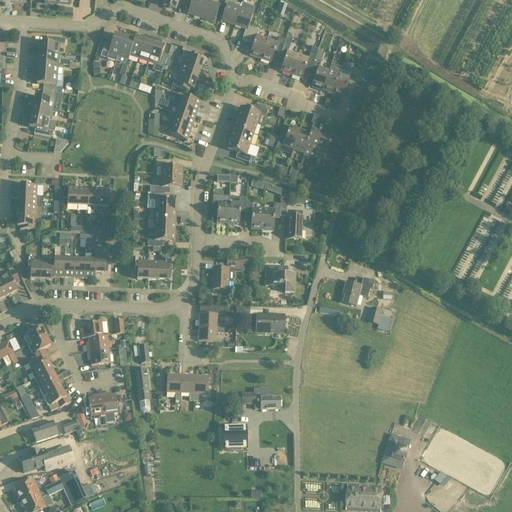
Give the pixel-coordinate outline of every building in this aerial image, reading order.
[(163,0),(162,6),(175,11),(178,2),(184,4),(185,0),(163,0)] [(187,14),(200,19),(206,1),(201,0),(185,0),(184,4),(190,6),(187,14)] [(200,19),(213,24),(219,6),(206,1),(200,19)] [(226,4),(220,22),(234,26),(240,9),(241,6),(235,4),(234,7),(226,4)] [(240,9),(234,26),(245,30),(241,41),(247,43),(248,41),(252,29),(248,28),(253,13),(252,13),(254,8),(241,4),(241,6),(240,9)] [(252,29),(248,41),(254,43),(249,56),(260,60),(266,40),(256,36),(258,31),(252,29)] [(115,63),(117,57),(124,38),(114,35),(112,41),(106,39),(102,51),(100,57),(115,63)] [(39,43),(39,54),(58,55),(59,45),(64,46),(65,39),(46,38),(46,44),(39,43)] [(127,60),(129,57),(133,42),(124,38),(117,57),(127,60)] [(134,38),(133,42),(129,57),(138,60),(144,41),(134,38)] [(266,40),(260,60),(270,64),(274,52),(280,54),(283,45),(285,40),(278,38),(277,43),(266,40)] [(138,60),(148,63),(154,44),(144,41),(138,60)] [(162,54),(164,48),(154,44),(148,63),(154,65),(152,71),(161,74),(164,66),(164,65),(167,57),(168,56),(162,54)] [(280,72),(291,76),(298,56),(288,52),(289,47),(283,45),(280,54),(278,59),(284,61),(280,72)] [(182,65),(199,71),(203,61),(200,60),(201,58),(183,52),(181,58),(184,59),(182,65)] [(74,70),(75,64),(69,64),(69,61),(58,60),(58,55),(39,54),(38,64),(62,66),(69,67),(69,69),(74,70)] [(298,56),(291,76),(301,79),(305,68),(311,70),(314,61),(316,56),(309,54),(307,59),(298,56)] [(367,56),(364,65),(376,69),(379,62),(379,60),(372,58),(367,56)] [(313,88),(322,92),(329,71),(319,68),(320,65),(320,63),(314,61),(311,70),(309,75),(315,77),(311,88),(313,88)] [(38,64),(37,74),(57,76),(57,69),(62,70),(62,66),(38,64)] [(182,65),(178,77),(195,83),(199,71),(182,65)] [(341,70),(339,75),(332,95),(342,99),(347,86),(352,88),(357,76),(341,70)] [(322,92),(332,95),(339,75),(329,71),(322,92)] [(56,86),(57,76),(37,74),(36,85),(43,85),(42,92),(55,94),(55,88),(55,86),(56,86)] [(133,75),(131,80),(129,88),(133,89),(136,82),(138,77),(133,75)] [(193,91),(193,88),(195,83),(178,77),(177,82),(173,81),(171,87),(189,93),(190,90),(193,91)] [(140,85),(138,91),(149,95),(151,89),(140,85)] [(54,99),(55,94),(42,92),(41,98),(34,97),(32,107),(52,111),(54,101),(53,101),(54,99)] [(180,107),(197,112),(200,103),(183,97),(180,107)] [(240,108),(236,118),(256,125),(260,115),(265,117),(267,111),(265,110),(266,107),(259,105),(258,108),(253,106),(251,112),(240,108)] [(32,107),(30,117),(50,121),(52,111),(32,107)] [(180,107),(176,116),(193,122),(197,112),(180,107)] [(277,116),(284,118),(286,110),(279,109),(277,116)] [(176,116),(173,126),(190,132),(193,122),(176,116)] [(50,121),(30,117),(28,128),(34,129),(33,135),(50,139),(53,133),(54,133),(56,123),(50,121)] [(256,125),(236,118),(233,128),(253,135),(256,125)] [(187,142),(190,132),(173,126),(169,136),(187,142)] [(283,147),(293,151),(300,131),(289,127),(286,138),(280,136),(275,150),(281,152),(283,147)] [(233,128),(229,139),(249,145),(253,135),(233,128)] [(312,129),(310,134),(305,149),(315,153),(322,133),(312,129)] [(305,149),(310,134),(300,131),(293,151),(304,154),(305,149)] [(340,152),(328,148),(333,136),(322,133),(315,153),(313,158),(335,166),(340,152)] [(249,145),(229,139),(226,149),(237,153),(235,159),(249,164),(251,158),(246,156),(249,145)] [(161,168),(160,178),(182,178),(182,168),(170,168),(170,161),(156,161),(155,168),(161,168)] [(290,168),(288,175),(294,177),(296,171),(290,168)] [(169,195),(169,189),(181,189),(182,178),(160,178),(160,188),(149,187),(149,194),(164,195),(169,195)] [(280,197),(280,190),(266,185),(265,191),(280,197)] [(18,186),(18,197),(36,198),(42,198),(42,187),(37,187),(18,186)] [(67,206),(78,207),(79,189),(67,188),(67,206)] [(78,207),(87,207),(88,189),(79,189),(78,207)] [(87,207),(98,208),(99,190),(88,189),(87,207)] [(99,190),(98,208),(108,208),(108,205),(113,205),(114,190),(99,190)] [(154,201),(154,211),(175,211),(176,201),(164,201),(164,195),(149,194),(149,201),(154,201)] [(18,197),(18,207),(36,208),(36,198),(18,197)] [(239,213),(245,213),(246,204),(246,199),(239,198),(239,204),(228,203),(227,225),(238,225),(239,213)] [(228,203),(217,203),(216,224),(227,225),(228,203)] [(250,231),(262,231),(262,210),(252,209),(252,204),(246,204),(245,213),(245,219),(251,219),(250,231)] [(279,220),(279,218),(280,205),(273,205),(273,210),(262,210),(262,231),(273,232),(273,220),(279,220)] [(18,207),(17,218),(36,219),(36,208),(18,207)] [(175,222),(175,211),(154,211),(154,221),(175,222)] [(287,240),(301,241),(302,217),(288,217),(287,240)] [(31,231),(38,231),(38,225),(35,225),(36,219),(17,218),(17,228),(19,228),(19,230),(31,231)] [(154,221),(153,231),(174,232),(175,222),(154,221)] [(174,232),(153,231),(153,241),(147,241),(147,248),(162,248),(162,242),(174,242),(174,232)] [(20,262),(14,251),(8,254),(14,265),(20,262)] [(94,255),(94,261),(95,261),(94,275),(105,275),(105,272),(107,272),(108,260),(108,253),(102,253),(102,256),(94,255)] [(213,272),(212,290),(226,290),(227,284),(227,272),(233,272),(233,271),(242,271),(242,268),(249,268),(250,259),(250,258),(242,258),(226,257),(225,272),(213,272)] [(29,281),(40,281),(41,262),(33,262),(33,259),(28,259),(28,266),(27,266),(27,278),(29,278),(29,281)] [(53,259),(53,260),(53,266),(52,278),(60,278),(61,259),(53,259)] [(68,279),(69,260),(61,259),(60,278),(68,279)] [(136,280),(146,281),(147,263),(140,262),(140,259),(135,259),(134,266),(133,277),(136,277),(136,280)] [(53,260),(48,260),(48,262),(41,262),(40,281),(50,282),(51,266),(53,266),(53,260)] [(68,279),(76,279),(77,260),(69,260),(68,279)] [(76,279),(84,280),(85,261),(77,260),(76,279)] [(165,263),(158,263),(157,281),(167,281),(168,279),(170,279),(171,267),(171,261),(165,260),(165,263)] [(85,261),(84,280),(94,280),(94,275),(95,261),(94,261),(85,261)] [(157,281),(158,263),(147,263),(146,281),(157,281)] [(288,268),(265,267),(265,287),(284,288),(284,294),(294,294),(294,276),(287,275),(288,268)] [(8,274),(0,278),(0,281),(7,296),(17,292),(14,286),(19,284),(13,271),(8,274)] [(346,292),(343,304),(357,307),(359,297),(368,299),(371,290),(372,291),(375,282),(363,279),(361,287),(347,283),(344,292),(346,292)] [(384,293),(383,301),(391,301),(392,293),(384,293)] [(249,316),(249,309),(249,308),(235,308),(235,309),(235,316),(249,316)] [(383,312),(372,309),(367,324),(379,327),(382,317),(383,312)] [(199,315),(198,329),(224,330),(224,325),(217,325),(217,315),(199,315)] [(247,324),(247,334),(255,334),(283,335),(284,317),(262,316),(255,316),(255,324),(247,324)] [(390,319),(382,317),(379,327),(378,330),(387,333),(390,319)] [(115,336),(124,334),(122,321),(113,321),(115,336)] [(103,337),(101,323),(82,325),(83,333),(81,334),(81,340),(88,339),(103,337)] [(23,337),(27,346),(47,337),(44,332),(42,332),(40,328),(23,337)] [(198,329),(198,343),(216,344),(216,334),(223,335),(224,330),(198,329)] [(86,347),(87,353),(108,350),(107,336),(103,337),(88,339),(89,347),(86,347)] [(28,361),(30,364),(47,355),(44,350),(50,347),(48,343),(49,342),(47,337),(27,346),(32,355),(33,358),(28,361)] [(8,341),(2,344),(8,357),(13,354),(14,354),(8,341)] [(147,346),(139,347),(141,365),(149,364),(147,346)] [(90,359),(91,367),(110,365),(108,350),(87,353),(88,359),(90,359)] [(8,357),(12,365),(17,363),(13,354),(8,357)] [(50,368),(53,367),(47,355),(30,364),(27,365),(30,371),(34,380),(52,371),(50,368)] [(7,368),(12,365),(8,357),(3,359),(7,368)] [(34,380),(39,389),(56,381),(52,371),(34,380)] [(135,373),(139,403),(140,411),(143,413),(148,413),(150,409),(149,402),(145,371),(135,373)] [(175,394),(175,401),(180,402),(180,394),(181,376),(167,376),(166,394),(175,394)] [(188,402),(194,402),(195,377),(181,376),(180,394),(189,395),(188,402)] [(208,378),(195,377),(194,402),(198,402),(198,395),(208,396),(208,378)] [(61,390),(58,383),(63,380),(62,378),(56,381),(39,389),(43,398),(61,390)] [(14,389),(18,398),(25,395),(22,386),(14,389)] [(63,393),(61,390),(43,398),(51,413),(58,409),(59,410),(71,404),(65,392),(63,393)] [(255,394),(241,394),(241,406),(254,406),(255,412),(279,411),(279,399),(268,399),(268,396),(268,390),(255,390),(255,392),(255,394)] [(110,394),(101,395),(104,416),(105,424),(114,423),(113,415),(118,414),(115,395),(111,396),(110,394)] [(101,395),(95,396),(92,396),(92,399),(87,399),(90,418),(104,416),(101,395)] [(19,398),(22,406),(27,404),(24,396),(19,398)] [(79,429),(84,428),(80,416),(75,417),(79,429)] [(75,421),(61,426),(64,436),(78,431),(75,421)] [(57,437),(53,423),(31,430),(36,444),(57,437)] [(230,450),(247,450),(247,427),(223,427),(222,450),(230,450)] [(410,442),(391,436),(382,465),(401,471),(410,442)] [(28,456),(18,459),(24,474),(43,467),(45,472),(52,470),(64,466),(59,450),(44,455),(43,451),(39,452),(39,450),(27,454),(28,456)] [(86,472),(88,478),(98,475),(96,469),(86,472)] [(59,483),(63,491),(71,507),(93,497),(89,487),(82,490),(73,473),(58,480),(59,482),(59,483)] [(434,480),(439,484),(445,478),(440,473),(434,480)] [(51,486),(58,483),(55,477),(49,480),(51,486)] [(12,487),(19,501),(39,491),(33,478),(12,487)] [(44,489),(44,490),(48,498),(63,491),(59,483),(59,482),(58,483),(51,486),(44,489)] [(381,511),(382,488),(347,487),(346,511),(349,511),(381,511)] [(39,491),(19,501),(25,511),(36,511),(46,507),(51,505),(48,498),(44,490),(44,489),(39,492),(39,491)]
